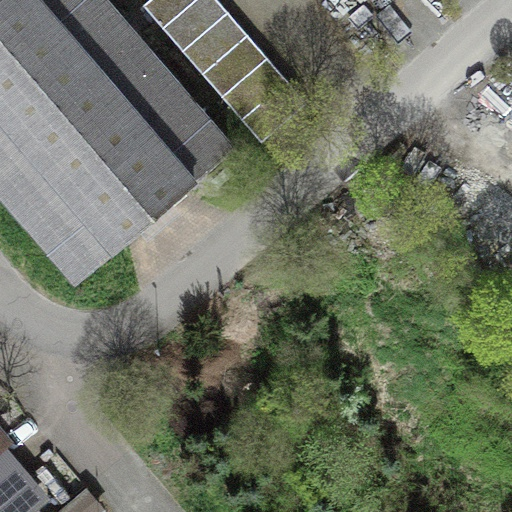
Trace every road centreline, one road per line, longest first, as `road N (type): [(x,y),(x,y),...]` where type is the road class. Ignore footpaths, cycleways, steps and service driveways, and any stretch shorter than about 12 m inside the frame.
road 1 (residential): [(170,301),(511,4)]
road 2 (residential): [(0,289),(35,320),(83,334),(126,327),(170,301)]
